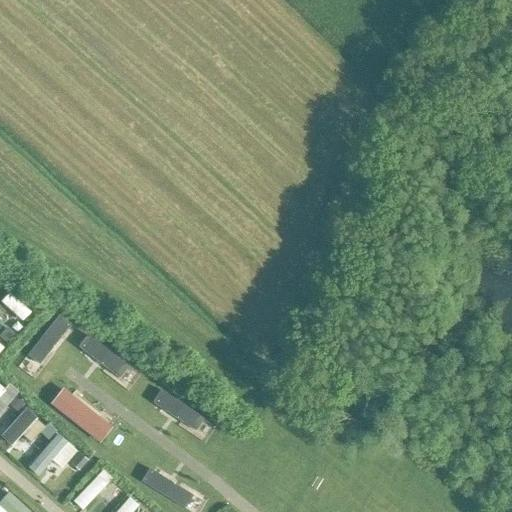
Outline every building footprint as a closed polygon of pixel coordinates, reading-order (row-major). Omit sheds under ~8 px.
[(26,321),(36,310),(14,290),(4,301),(26,321)] [(62,312),(31,352),(46,363),(77,322),(62,312)] [(5,328),(0,333),(0,338),(7,345),(14,336),(5,328)] [(82,346),(124,379),(135,365),(93,332),(82,346)] [(38,373),(43,362),(30,356),(25,366),(38,373)] [(0,403),(12,387),(0,379),(0,403)] [(166,388),(157,402),(202,431),(211,416),(166,388)] [(96,435),(108,422),(73,391),(61,404),(96,435)] [(14,396),(6,404),(16,413),(24,405),(14,396)] [(57,433),(36,463),(48,471),(69,441),(57,433)] [(77,449),(71,456),(82,465),(87,458),(77,449)] [(151,468),(144,484),(193,505),(200,489),(151,468)] [(101,474),(77,499),(87,509),(111,483),(101,474)] [(116,485),(109,493),(116,500),(124,492),(116,485)] [(135,511),(143,501),(131,493),(118,511),(135,511)]
